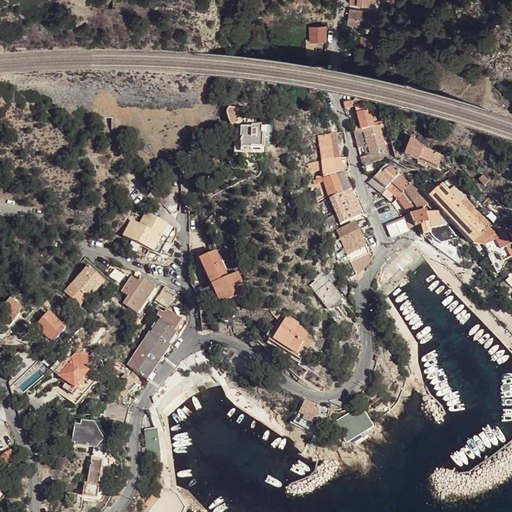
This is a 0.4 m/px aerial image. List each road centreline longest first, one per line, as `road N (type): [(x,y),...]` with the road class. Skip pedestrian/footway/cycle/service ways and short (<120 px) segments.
road 1 (residential): [(195,342),(234,343),(306,395),(340,393),(359,375),(366,353),(362,292),(385,250),(335,94),(344,0)]
road 2 (residential): [(188,284),(0,205)]
road 3 (residential): [(115,511),(136,467),(140,407),(195,342)]
road 4 (residential): [(0,372),(34,483),(35,511)]
